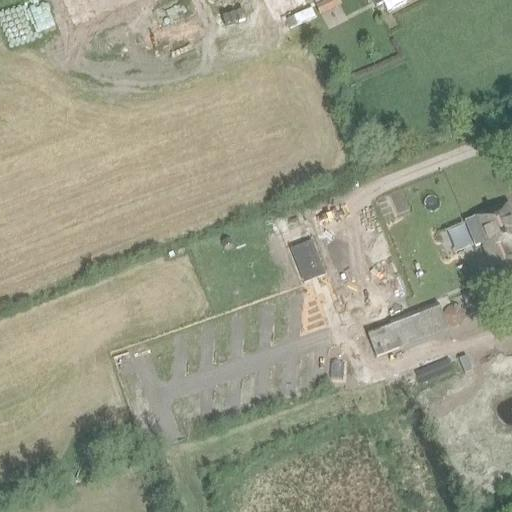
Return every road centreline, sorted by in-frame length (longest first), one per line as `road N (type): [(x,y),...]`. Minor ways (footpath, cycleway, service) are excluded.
road 1 (track): [(511,321),(366,375),(351,367),(338,335),(159,399)]
road 2 (track): [(511,136),(353,202),(357,271)]
